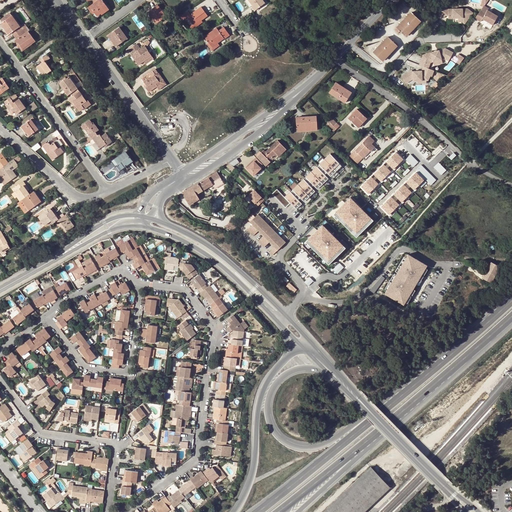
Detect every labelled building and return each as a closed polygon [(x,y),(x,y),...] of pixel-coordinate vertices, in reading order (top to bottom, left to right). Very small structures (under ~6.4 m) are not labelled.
[(101,0),(99,0),(98,1),(90,6),(88,8),(91,12),(93,11),(94,13),(97,17),(101,14),(101,15),(108,10),(101,0)] [(261,0),(247,0),(250,3),(255,10),(264,4),(261,0)] [(157,6),(148,12),(156,24),(166,17),(157,6)] [(444,6),(438,13),(443,18),(446,16),(448,16),(451,16),(451,19),(458,18),(463,18),(467,21),(472,13),(467,9),(448,10),(444,6)] [(183,20),(187,17),(188,16),(189,18),(188,19),(193,25),(200,20),(201,20),(207,16),(200,8),(190,15),(187,12),(180,17),(183,20)] [(493,24),(498,16),(488,10),(486,13),(481,10),(475,18),(481,21),(482,19),(493,24)] [(418,24),(416,23),(419,20),(411,12),(408,16),(409,17),(402,25),(400,24),(397,27),(397,28),(395,30),(398,33),(400,31),(405,35),(408,32),(409,33),(418,24)] [(12,33),(14,36),(27,27),(25,24),(20,28),(10,13),(0,20),(2,23),(1,24),(8,35),(12,33)] [(408,16),(400,24),(402,25),(409,17),(408,16)] [(202,23),(201,20),(200,20),(193,25),(190,27),(192,30),(202,23)] [(27,27),(14,36),(16,40),(15,41),(17,44),(18,43),(23,49),(31,44),(31,45),(35,42),(28,32),(30,31),(27,27)] [(108,36),(110,40),(112,38),(117,46),(127,39),(119,28),(113,33),(110,35),(108,36)] [(204,37),(209,43),(210,42),(213,46),(224,39),(224,40),(229,36),(223,28),(218,31),(216,28),(204,37)] [(386,41),(378,50),(377,49),(373,52),(381,60),(384,57),(386,58),(394,49),(393,48),(396,44),(388,37),(385,40),(386,41)] [(385,40),(377,49),(378,50),(386,41),(385,40)] [(129,50),(133,54),(136,59),(134,60),(138,66),(144,62),(151,56),(144,47),(140,49),(137,45),(129,50)] [(449,60),(454,52),(446,48),(424,55),(420,64),(429,68),(431,62),(434,61),(442,59),(445,58),(449,60)] [(47,55),(40,60),(42,62),(36,67),(42,76),(45,73),(47,74),(51,71),(45,63),(49,59),(47,55)] [(153,59),(151,56),(144,62),(146,65),(153,59)] [(429,68),(424,66),(422,71),(413,71),(413,72),(409,74),(408,72),(402,76),(406,83),(414,79),(414,81),(418,81),(423,80),(423,78),(427,78),(427,80),(429,80),(431,75),(433,76),(435,70),(432,69),(429,68)] [(142,79),(147,86),(148,88),(146,89),(149,93),(156,87),(157,87),(156,85),(159,83),(154,75),(157,73),(155,69),(142,79)] [(166,85),(157,73),(154,75),(159,83),(156,85),(157,87),(156,87),(159,90),(166,85)] [(59,83),(64,89),(65,91),(64,91),(67,96),(71,94),(73,97),(69,100),(71,103),(73,102),(75,105),(79,112),(83,109),(88,106),(68,77),(59,83)] [(2,79),(0,79),(0,94),(9,88),(2,79)] [(345,88),(336,82),(329,92),(345,103),(351,94),(344,90),(345,88)] [(14,103),(12,101),(10,98),(4,102),(6,105),(5,105),(11,114),(14,112),(17,114),(25,108),(19,99),(15,102),(14,103)] [(38,107),(34,102),(29,106),(33,111),(38,107)] [(348,118),(356,126),(361,121),(363,123),(367,118),(357,109),(348,118)] [(297,130),(306,129),(306,127),(317,127),(316,116),(296,117),(297,130)] [(337,123),(331,117),(327,120),(330,122),(334,126),(337,123)] [(31,120),(21,127),(26,134),(27,134),(29,136),(38,129),(31,120)] [(92,135),(89,137),(85,140),(87,143),(92,139),(97,136),(95,133),(98,131),(93,123),(92,124),(90,120),(81,127),(83,130),(84,129),(87,133),(89,131),(92,135)] [(26,134),(21,127),(20,128),(27,137),(29,136),(27,134),(26,134)] [(54,138),(43,146),(52,160),(63,152),(55,142),(57,140),(55,137),(59,134),(56,130),(51,134),(54,138)] [(97,136),(92,139),(95,143),(92,145),(96,151),(106,144),(107,145),(111,142),(106,133),(101,137),(99,135),(97,136)] [(357,163),(370,150),(371,151),(375,147),(372,144),(374,141),(369,136),(350,156),(357,163)] [(264,150),(261,153),(257,156),(266,166),(277,155),(279,156),(286,149),(277,140),(266,152),(264,150)] [(396,152),(391,157),(398,165),(403,160),(396,152)] [(125,153),(112,162),(116,166),(112,169),(116,175),(120,173),(119,171),(132,162),(125,153)] [(341,167),(330,155),(324,160),(333,170),(335,172),(341,167)] [(391,157),(386,162),(393,170),(398,165),(391,157)] [(263,164),(256,158),(253,160),(254,161),(253,162),(247,169),(254,176),(261,168),(260,167),(263,164)] [(13,160),(8,163),(0,168),(0,172),(7,182),(11,180),(13,178),(16,176),(11,171),(17,166),(13,160)] [(254,161),(253,160),(246,168),(247,169),(253,162),(254,161)] [(333,170),(324,160),(318,166),(319,166),(326,174),(330,178),(335,172),(333,170)] [(231,171),(234,167),(233,166),(230,163),(222,168),(225,173),(229,170),(231,171)] [(384,165),(379,170),(386,177),(391,172),(384,165)] [(319,166),(317,168),(324,176),(326,174),(319,166)] [(317,168),(316,168),(311,173),(320,183),(322,185),(328,179),(324,176),(317,168)] [(379,170),(373,175),(381,182),(386,177),(379,170)] [(182,193),(188,203),(193,200),(192,197),(196,195),(213,185),(215,189),(224,184),(217,172),(182,193)] [(416,172),(411,177),(419,186),(424,181),(416,172)] [(320,183),(311,173),(305,178),(306,179),(313,186),(316,190),(322,185),(320,183)] [(371,177),(366,182),(373,189),(378,184),(371,177)] [(419,186),(411,177),(406,182),(414,191),(419,186)] [(306,179),(304,181),(311,188),(313,186),(306,179)] [(303,180),(298,185),(307,195),(309,197),(314,192),(311,188),(304,181),(303,180)] [(17,190),(15,191),(22,200),(29,194),(27,191),(24,186),(25,185),(23,182),(15,187),(17,190)] [(368,194),(373,189),(366,182),(361,187),(368,194)] [(307,195),(298,185),(292,191),(293,192),(299,199),(303,203),(309,197),(307,195)] [(412,193),(403,185),(398,190),(407,198),(412,193)] [(265,200),(255,190),(248,196),(258,206),(265,200)] [(276,190),(272,195),(285,209),(290,204),(296,210),(301,205),(297,201),(291,194),(290,193),(284,198),(276,190)] [(401,203),(407,198),(398,190),(393,195),(401,203)] [(22,200),(15,191),(13,193),(20,201),(22,200)] [(29,194),(22,200),(29,210),(39,202),(36,198),(38,197),(33,192),(29,194)] [(293,192),(291,194),(297,201),(299,199),(293,192)] [(391,197),(386,202),(394,210),(399,205),(391,197)] [(371,218),(351,198),(334,214),(354,235),(371,218)] [(386,202),(381,207),(389,215),(394,210),(386,202)] [(35,213),(38,217),(48,210),(50,209),(47,205),(35,213)] [(48,210),(38,217),(44,226),(51,221),(53,224),(57,221),(64,216),(59,210),(54,214),(51,210),(49,212),(48,210)] [(64,216),(57,221),(65,233),(73,226),(65,215),(64,216)] [(264,236),(272,229),(269,226),(264,220),(259,215),(251,222),(253,225),(248,231),(253,236),(258,231),(264,236)] [(371,218),(354,235),(356,237),(373,220),(371,218)] [(234,231),(239,226),(232,220),(225,227),(234,231)] [(343,246),(323,225),(306,242),(326,262),(343,246)] [(280,237),(275,232),(272,229),(264,236),(258,242),(264,247),(269,242),(275,248),(269,253),(272,256),(286,243),(280,237)] [(0,253),(5,250),(10,248),(3,236),(1,237),(0,236),(0,253)] [(137,248),(138,246),(134,238),(128,241),(127,240),(124,242),(119,245),(123,252),(125,251),(126,253),(127,253),(133,250),(137,248)] [(138,246),(137,248),(141,255),(145,253),(141,245),(138,246)] [(343,246),(326,262),(329,265),(345,248),(343,246)] [(117,251),(116,248),(112,250),(110,251),(106,253),(106,255),(110,260),(117,256),(119,254),(117,251)] [(133,256),(133,257),(134,259),(141,255),(137,248),(133,250),(127,253),(129,258),(130,258),(133,256)] [(134,263),(133,264),(135,268),(141,265),(145,263),(149,261),(150,260),(145,253),(141,255),(134,259),(135,261),(136,262),(134,263)] [(110,260),(106,255),(102,257),(97,260),(99,264),(101,267),(110,262),(110,260)] [(427,266),(408,255),(397,273),(416,284),(427,266)] [(173,270),(174,265),(178,266),(178,262),(179,257),(173,257),(166,256),(165,269),(173,270)] [(84,268),(93,262),(91,257),(81,263),(83,266),(84,268)] [(147,275),(155,270),(151,264),(149,261),(145,263),(141,265),(147,275)] [(87,273),(84,268),(83,266),(81,263),(80,262),(77,264),(79,268),(72,272),(77,279),(87,273)] [(87,273),(88,274),(91,273),(97,269),(95,266),(93,262),(84,268),(87,273)] [(155,270),(160,268),(156,262),(151,264),(155,270)] [(198,273),(191,264),(180,262),(180,266),(179,269),(179,270),(183,270),(189,279),(198,273)] [(485,274),(482,278),(491,283),(500,267),(491,262),(490,265),(486,263),(484,268),(485,269),(487,270),(485,274)] [(344,267),(340,263),(333,270),(337,274),(344,267)] [(85,280),(83,277),(88,274),(87,273),(77,279),(79,283),(85,280)] [(416,284),(397,273),(385,294),(404,305),(416,284)] [(194,284),(195,285),(196,287),(200,292),(206,288),(203,285),(204,284),(206,283),(200,274),(190,281),(192,284),(194,284)] [(382,276),(369,290),(374,293),(385,278),(382,276)] [(313,281),(310,277),(304,282),(308,286),(313,281)] [(131,289),(129,285),(128,286),(125,282),(121,284),(119,280),(115,282),(118,286),(121,291),(122,294),(131,289)] [(66,282),(58,286),(56,288),(58,292),(60,296),(71,290),(66,282)] [(118,286),(115,282),(110,285),(112,288),(109,290),(112,296),(121,291),(118,286)] [(286,286),(294,293),(297,289),(289,282),(286,286)] [(206,288),(200,292),(205,298),(206,298),(207,300),(211,304),(219,298),(219,297),(209,285),(207,287),(206,288)] [(44,296),(54,290),(51,286),(41,292),(43,295),(44,296)] [(58,297),(56,294),(54,290),(44,296),(47,302),(48,303),(51,301),(58,297)] [(106,291),(104,293),(101,295),(96,297),(100,304),(110,298),(106,291)] [(96,297),(95,294),(90,296),(92,300),(89,301),(93,308),(100,304),(96,297)] [(38,307),(44,303),(47,302),(44,296),(43,295),(33,300),(38,307)] [(145,305),(156,306),(157,297),(149,295),(149,299),(146,299),(145,305)] [(177,318),(186,311),(183,307),(184,307),(179,299),(178,299),(168,298),(167,306),(169,307),(177,318)] [(219,298),(211,304),(213,308),(222,301),(220,299),(219,298)] [(85,312),(86,313),(93,308),(89,301),(86,303),(84,300),(80,303),(85,312)] [(21,311),(25,316),(28,314),(34,310),(29,303),(20,310),(21,311)] [(215,309),(214,310),(219,316),(228,309),(223,303),(215,309)] [(156,306),(145,305),(144,311),(147,311),(147,315),(155,316),(156,306)] [(129,319),(130,312),(130,311),(126,310),(127,307),(122,306),(122,310),(121,310),(117,310),(116,317),(117,317),(120,318),(120,321),(128,322),(129,319)] [(66,321),(68,320),(75,315),(70,308),(64,313),(61,315),(66,321)] [(10,314),(12,318),(19,313),(17,309),(10,314)] [(25,316),(21,311),(19,313),(12,318),(17,324),(26,318),(25,316)] [(68,323),(66,321),(61,315),(56,319),(58,321),(55,323),(60,329),(68,323)] [(234,315),(228,319),(231,323),(231,324),(227,327),(231,331),(233,330),(247,332),(245,329),(240,323),(234,315)] [(14,326),(10,320),(1,326),(5,332),(6,333),(14,326)] [(191,328),(188,323),(185,320),(178,325),(181,328),(179,330),(187,340),(196,334),(191,328)] [(120,321),(116,321),(115,329),(115,334),(117,334),(122,335),(123,330),(124,330),(124,327),(128,328),(128,322),(120,321)] [(142,333),(156,335),(157,326),(148,325),(147,329),(143,329),(142,333)] [(46,330),(44,328),(39,331),(46,340),(53,334),(49,328),(46,330)] [(39,331),(35,335),(37,337),(36,338),(34,339),(39,346),(42,344),(47,341),(46,340),(39,331)] [(74,343),(76,341),(78,344),(85,339),(79,331),(76,334),(70,338),(74,343)] [(234,334),(233,340),(232,340),(231,344),(239,345),(243,346),(245,333),(234,331),(234,334)] [(155,343),(156,335),(142,333),(142,336),(146,337),(146,342),(155,343)] [(39,346),(34,339),(33,340),(32,341),(30,339),(30,338),(26,342),(31,349),(33,351),(39,346)] [(81,347),(79,348),(82,353),(89,347),(90,346),(85,339),(78,344),(81,347)] [(114,348),(122,349),(122,344),(119,343),(119,340),(116,340),(111,339),(110,347),(114,348)] [(199,358),(201,340),(193,339),(187,344),(192,345),(190,357),(199,358)] [(31,349),(26,342),(16,349),(22,356),(31,349)] [(241,359),(243,346),(239,345),(231,344),(230,344),(229,349),(229,351),(227,351),(226,357),(237,358),(241,359)] [(140,356),(150,357),(151,349),(151,347),(143,346),(143,350),(140,350),(140,356)] [(59,353),(61,351),(62,351),(59,347),(54,350),(50,353),(55,360),(61,356),(60,354),(59,353)] [(96,357),(89,347),(82,353),(84,355),(89,362),(96,357)] [(113,358),(123,359),(124,353),(121,353),(122,349),(114,348),(113,358)] [(12,352),(8,355),(8,356),(10,358),(9,359),(7,360),(13,367),(19,361),(12,352)] [(69,360),(66,356),(65,356),(63,358),(62,357),(61,356),(55,360),(60,367),(66,362),(69,360)] [(141,367),(149,368),(150,361),(150,357),(140,356),(139,363),(141,363),(141,365),(141,367)] [(226,356),(225,364),(224,370),(228,370),(232,371),(232,365),(236,366),(237,358),(226,357),(226,356)] [(119,365),(122,365),(123,359),(113,358),(111,367),(119,368),(119,365)] [(13,367),(7,360),(4,362),(7,366),(3,369),(9,377),(16,372),(15,370),(13,367)] [(15,370),(22,365),(19,361),(13,367),(15,370)] [(180,377),(190,378),(192,362),(182,361),(180,377)] [(67,376),(73,371),(66,362),(60,367),(67,376)] [(224,370),(219,369),(219,374),(218,382),(226,383),(227,375),(228,370),(224,370)] [(38,374),(29,380),(33,384),(34,384),(38,390),(46,384),(38,374)] [(90,379),(90,376),(90,375),(85,375),(84,382),(83,385),(93,387),(94,379),(91,379),(90,379)] [(97,376),(97,379),(94,379),(93,387),(102,388),(103,377),(97,376)] [(189,392),(190,388),(191,382),(191,378),(190,378),(180,377),(178,376),(177,384),(176,390),(179,390),(189,392)] [(50,377),(47,380),(48,381),(47,382),(51,387),(55,384),(50,377)] [(83,385),(84,382),(80,382),(80,379),(73,378),(71,388),(83,390),(83,389),(83,385)] [(116,379),(111,378),(111,379),(110,381),(109,381),(107,381),(106,389),(115,390),(116,379)] [(121,383),(121,380),(121,379),(116,379),(115,390),(123,391),(124,383),(122,383),(121,383)] [(29,380),(27,382),(35,392),(38,390),(34,384),(33,384),(29,380)] [(215,381),(214,388),(217,389),(216,394),(225,395),(226,395),(226,390),(227,383),(226,383),(218,382),(216,381),(215,381)] [(48,405),(47,407),(46,408),(49,411),(55,403),(51,400),(48,396),(50,394),(47,390),(37,398),(40,401),(39,402),(42,407),(45,405),(46,404),(48,405)] [(181,395),(180,400),(179,404),(190,406),(192,392),(189,392),(179,390),(179,395),(181,395)] [(215,399),(214,399),(212,406),(215,406),(224,407),(225,395),(216,394),(215,399)] [(0,417),(3,422),(11,415),(8,411),(5,407),(6,406),(4,403),(0,405),(0,417)] [(137,422),(150,413),(143,403),(140,406),(132,411),(136,417),(134,419),(137,422)] [(188,419),(189,416),(190,411),(191,411),(192,406),(190,406),(179,404),(177,404),(176,411),(175,418),(177,418),(186,419),(188,419)] [(84,417),(91,418),(99,419),(100,407),(90,406),(86,405),(84,417)] [(217,419),(225,420),(227,408),(224,407),(215,406),(213,419),(217,419)] [(119,422),(121,410),(106,408),(105,419),(115,420),(115,422),(114,423),(119,424),(119,422)] [(68,420),(68,422),(77,423),(77,419),(78,413),(70,412),(70,410),(64,409),(64,413),(60,412),(55,420),(62,420),(63,419),(68,420)] [(186,419),(177,418),(176,432),(181,432),(184,433),(186,425),(186,419)] [(218,427),(217,432),(218,432),(227,433),(229,426),(233,426),(233,422),(225,420),(217,419),(216,423),(218,423),(218,427)] [(11,431),(10,432),(15,439),(22,433),(17,426),(19,425),(20,424),(17,420),(7,427),(10,430),(11,431)] [(145,427),(149,433),(153,431),(148,424),(145,427)] [(147,435),(149,433),(145,427),(137,433),(144,443),(147,441),(148,443),(152,440),(147,435)] [(178,442),(179,437),(180,437),(181,432),(176,432),(169,431),(167,443),(178,444),(178,442)] [(11,442),(15,439),(10,432),(6,434),(6,435),(11,442)] [(218,432),(217,440),(216,444),(226,446),(228,433),(227,433),(218,432)] [(32,449),(31,447),(32,446),(33,445),(28,439),(18,446),(14,449),(19,455),(23,453),(29,459),(37,453),(33,448),(32,449)] [(212,449),(211,454),(230,457),(232,447),(226,446),(216,444),(215,449),(213,449),(212,449)] [(136,451),(134,458),(144,460),(146,448),(134,446),(134,450),(136,451)] [(68,450),(63,449),(63,447),(58,447),(56,461),(67,462),(68,450)] [(74,463),(84,464),(91,465),(91,460),(92,451),(88,451),(87,454),(83,453),(83,455),(81,455),(81,453),(75,452),(75,458),(74,463)] [(171,464),(172,461),(177,461),(177,453),(157,452),(155,464),(163,464),(171,464)] [(24,462),(29,459),(23,453),(19,455),(19,456),(24,462)] [(109,459),(105,459),(105,460),(103,460),(103,458),(97,458),(96,460),(96,469),(100,469),(107,470),(109,459)] [(47,472),(45,469),(48,466),(43,460),(35,466),(40,473),(39,474),(41,477),(47,472)] [(226,476),(217,464),(213,468),(219,476),(222,480),(226,476)] [(208,471),(206,469),(203,472),(209,480),(211,482),(219,476),(213,468),(212,467),(211,469),(208,471)] [(371,468),(323,511),(364,511),(390,488),(371,468)] [(127,476),(124,476),(124,481),(133,482),(137,483),(139,472),(128,470),(127,476)] [(195,478),(193,476),(189,478),(191,480),(196,487),(197,488),(209,480),(203,472),(195,478)] [(184,495),(184,496),(196,487),(191,480),(179,489),(184,495)] [(131,495),(133,482),(124,481),(123,481),(121,494),(131,495)] [(82,497),(82,498),(86,499),(87,490),(88,487),(67,485),(65,494),(72,494),(72,496),(78,496),(82,497)] [(170,496),(179,489),(177,486),(168,493),(169,493),(169,494),(169,495),(170,496)] [(60,492),(57,494),(56,495),(55,493),(51,489),(42,495),(46,500),(48,499),(49,500),(48,501),(52,506),(61,500),(64,497),(60,492)] [(104,491),(92,489),(92,491),(87,490),(86,499),(86,502),(91,503),(91,501),(91,500),(93,500),(93,501),(103,503),(104,491)] [(170,496),(169,495),(166,497),(170,503),(173,506),(182,500),(180,498),(184,495),(179,489),(170,496)] [(161,500),(158,502),(153,506),(158,511),(165,511),(170,509),(166,505),(170,503),(166,497),(165,496),(161,500)]
